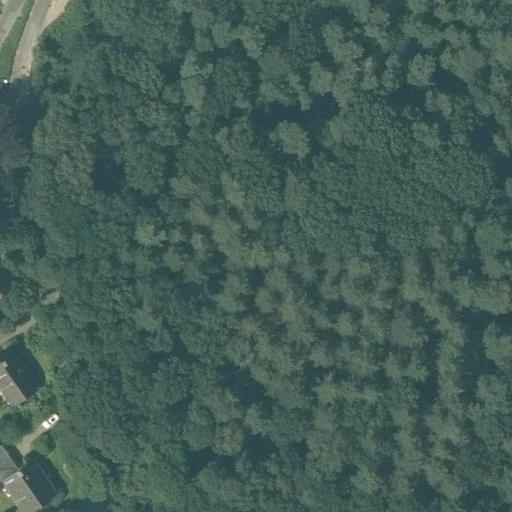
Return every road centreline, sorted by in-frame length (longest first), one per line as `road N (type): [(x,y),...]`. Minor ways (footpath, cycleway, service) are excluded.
road 1 (unclassified): [(92,511),(19,121),(15,62),(32,0)]
road 2 (track): [(511,154),(19,121)]
